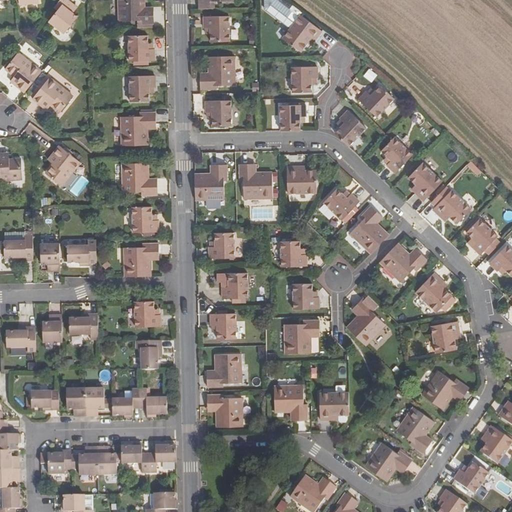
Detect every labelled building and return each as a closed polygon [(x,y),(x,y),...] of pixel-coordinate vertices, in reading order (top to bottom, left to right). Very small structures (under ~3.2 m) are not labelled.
[(70,11),(75,5),(68,0),(61,0),(56,7),(60,11),(50,22),(66,34),(79,17),(74,14),(70,11)] [(145,9),(145,8),(144,0),(119,0),(120,22),(137,22),(137,25),(154,24),(154,13),(143,13),(143,9),(145,9)] [(70,11),(74,14),(79,8),(75,5),(70,11)] [(312,39),(316,41),(322,32),(301,16),(284,39),(302,53),(308,43),(312,39)] [(229,17),(204,17),(204,29),(211,29),(211,42),(230,42),(229,17)] [(149,49),(148,44),(148,37),(130,37),(130,62),(155,61),(155,49),(154,49),(149,49)] [(20,80),(16,85),(26,93),(43,72),(20,53),(7,70),(16,77),(20,80)] [(211,78),(201,78),(201,90),(218,90),(218,86),(236,86),(235,57),(210,58),(210,73),(210,75),(211,75),(211,78)] [(319,67),(293,68),(293,94),(313,93),(313,79),(319,79),(319,67)] [(361,77),(370,83),(376,75),(367,69),(361,77)] [(149,88),(154,88),(156,88),(156,76),(131,77),(131,103),(150,102),(150,94),(149,88)] [(48,103),(52,106),(61,113),(74,97),(51,79),(34,100),(44,108),(48,103)] [(367,91),(359,100),(378,118),(395,99),(381,86),(372,96),(367,91)] [(231,102),(207,102),(207,113),(213,113),(213,127),(232,126),(231,102)] [(307,117),(307,105),(281,105),(281,132),(301,131),(300,117),(307,117)] [(349,147),(367,128),(349,110),(341,119),(345,123),(335,134),(349,147)] [(146,126),(157,126),(156,114),(140,114),(140,117),(122,117),(122,146),(149,146),(148,130),(148,129),(146,129),(146,126)] [(396,137),(382,151),(392,160),(388,164),(396,173),(414,155),(396,137)] [(58,161),(54,165),(47,174),(63,186),(82,164),(61,146),(53,156),(58,161)] [(5,160),(5,154),(0,153),(0,180),(23,180),(22,159),(10,159),(5,160)] [(58,161),(53,156),(49,161),(54,165),(58,161)] [(252,176),(252,164),(240,164),(241,181),(244,181),(245,199),(273,198),(272,173),(256,173),(255,173),(254,175),(252,176)] [(422,189),(417,194),(425,201),(444,182),(425,164),(411,179),(417,185),(422,189)] [(150,181),(150,180),(149,165),(123,166),(124,194),(142,194),(142,197),(159,196),(158,185),(147,186),(147,181),(150,181)] [(214,175),(211,175),(196,175),(196,200),(225,200),(224,182),(228,182),(227,165),(216,165),(216,176),(214,177),(214,175)] [(300,172),(300,168),(288,168),(289,195),(318,194),(317,172),(306,172),(300,172)] [(422,189),(417,185),(413,189),(417,194),(422,189)] [(348,199),(344,195),(338,189),(324,203),(343,221),(361,202),(353,195),(352,196),(348,199)] [(447,213),(451,217),(459,225),(472,210),(453,191),(434,210),(443,218),(447,213)] [(390,236),(378,225),(377,224),(376,225),(373,223),(381,215),(373,207),(362,219),(364,221),(352,235),(372,254),(390,236)] [(153,222),(153,217),(153,208),(133,209),(134,234),(159,233),(159,222),(158,222),(153,222)] [(447,213),(443,218),(446,222),(451,217),(447,213)] [(377,224),(378,225),(384,219),(381,215),(373,223),(376,225),(377,224)] [(499,237),(481,219),(468,233),(479,243),(474,248),(482,255),(486,250),(491,254),(502,243),(497,239),(499,237)] [(216,248),(211,248),(210,248),(210,259),(235,258),(235,233),(216,233),(216,242),(216,248)] [(26,256),(26,260),(35,261),(34,236),(25,235),(25,241),(5,242),(5,257),(17,257),(26,256)] [(479,243),(473,238),(469,242),(474,248),(479,243)] [(86,262),(86,266),(98,266),(97,242),(97,241),(88,241),(89,245),(67,246),(68,262),(82,262),(86,262)] [(300,242),(281,242),(282,268),(307,267),(306,256),(300,256),(300,242)] [(52,265),(52,271),(62,271),(61,244),(42,245),(42,265),(48,265),(52,265)] [(412,256),(411,255),(399,244),(381,262),(403,282),(415,269),(418,272),(429,260),(421,252),(414,260),(410,258),(412,256)] [(511,248),(508,245),(491,263),(500,272),(504,267),(511,275),(511,248)] [(149,258),(160,257),(159,246),(143,246),(143,250),(125,251),(126,277),(152,277),(151,262),(151,261),(149,261),(149,258)] [(414,260),(421,252),(418,249),(411,255),(412,256),(410,258),(414,260)] [(229,287),(224,287),(223,287),(223,299),(248,298),(247,273),(229,273),(229,281),(229,287)] [(441,285),(444,282),(436,274),(418,293),(438,313),(442,308),(446,312),(455,302),(451,299),(453,296),(446,290),(441,285)] [(312,285),(293,285),(293,310),(319,309),(319,298),(312,298),(312,285)] [(360,316),(359,317),(348,329),(366,346),(386,326),(373,313),(379,306),(369,297),(365,301),(364,299),(356,308),(363,315),(361,317),(360,316)] [(155,317),(155,310),(155,302),(136,302),(136,329),(161,328),(161,317),(155,317)] [(363,315),(356,308),(353,311),(359,317),(360,316),(361,317),(363,315)] [(217,326),(218,332),(218,340),(237,340),(236,314),(211,315),(211,326),(213,326),(217,326)] [(91,320),(82,320),(70,320),(70,339),(92,339),(92,343),(99,343),(98,316),(91,316),(91,320)] [(54,324),(50,325),(44,325),(44,344),(63,344),(63,317),(54,317),(54,324)] [(308,333),(319,333),(319,321),(303,321),(303,325),(285,325),(286,353),(311,352),(311,337),(311,336),(308,336),(308,333)] [(455,335),(461,333),(458,322),(432,327),(437,354),(458,350),(456,340),(455,335)] [(26,333),(20,333),(8,333),(8,349),(28,349),(28,353),(37,353),(37,328),(26,328),(26,333)] [(158,350),(162,350),(162,342),(138,343),(138,351),(143,350),(143,371),(158,370),(158,359),(158,350)] [(218,375),(207,375),(207,387),(223,386),(223,383),(242,383),(241,355),(215,355),(216,371),(216,372),(218,372),(218,375)] [(455,392),(464,398),(471,388),(457,379),(455,382),(441,372),(424,395),(445,410),(454,397),(455,395),(454,394),(455,392)] [(297,411),(297,422),(309,421),(308,405),(305,405),(305,386),(275,387),(276,412),(293,412),(294,412),(294,411),(297,411)] [(87,416),(86,390),(67,391),(68,411),(74,411),(78,411),(78,416),(87,416)] [(106,410),(105,400),(105,390),(86,390),(87,416),(97,416),(96,410),(100,410),(106,410)] [(129,415),(129,418),(134,418),(134,407),(141,407),(140,390),(133,391),(133,400),(114,400),(114,410),(114,416),(124,416),(129,415)] [(153,415),(159,415),(168,414),(168,399),(148,399),(148,390),(140,390),(141,407),(148,407),(148,417),(153,417),(153,415)] [(49,410),(49,412),(60,411),(60,392),(32,393),(32,410),(42,410),(49,410)] [(461,402),(464,398),(455,392),(454,394),(455,395),(454,397),(461,402)] [(333,416),(339,416),(350,416),(350,393),(321,394),(321,421),(333,421),(333,416)] [(216,409),(217,411),(217,428),(243,427),(242,398),(223,398),(223,394),(207,395),(207,406),(218,406),(218,409),(216,409)] [(114,410),(114,400),(105,400),(106,410),(114,410)] [(426,437),(426,436),(436,423),(415,408),(398,431),(412,442),(410,445),(424,455),(430,445),(422,438),(424,436),(426,437)] [(511,410),(511,411),(505,408),(499,417),(511,425),(511,410)] [(491,441),(488,445),(482,453),(499,465),(511,446),(511,441),(492,428),(485,437),(491,441)] [(18,441),(22,441),(22,436),(8,436),(8,430),(0,430),(0,452),(12,452),(19,453),(19,446),(18,441)] [(433,440),(426,436),(426,437),(424,436),(422,438),(430,445),(433,440)] [(482,441),(488,445),(491,441),(485,437),(482,441)] [(149,455),(150,473),(158,473),(158,464),(178,464),(177,446),(166,446),(160,446),(160,444),(156,444),(156,454),(149,455)] [(398,464),(407,470),(413,461),(400,451),(398,454),(384,444),(367,467),(388,482),(397,469),(398,468),(396,467),(398,464)] [(150,473),(149,455),(142,455),(142,445),(138,445),(138,447),(133,447),(122,447),(122,455),(122,465),(143,464),(143,473),(150,473)] [(118,465),(118,455),(111,455),(108,455),(108,447),(99,448),(99,475),(118,475),(118,465)] [(99,475),(99,448),(91,448),(91,455),(87,456),(80,456),(81,469),(81,476),(99,475)] [(73,469),(72,456),(72,451),(61,452),(61,454),(57,454),(50,454),(42,455),(43,465),(50,465),(50,475),(66,475),(66,469),(73,469)] [(12,463),(12,460),(12,452),(0,452),(0,471),(19,471),(19,463),(12,463)] [(81,469),(80,456),(72,456),(73,469),(81,469)] [(404,474),(407,470),(398,464),(396,467),(398,468),(397,469),(404,474)] [(467,475),(464,473),(461,471),(454,481),(475,495),(490,474),(475,464),(471,470),(467,475)] [(13,481),(20,481),(19,471),(0,471),(0,490),(4,491),(13,490),(13,484),(13,481)] [(322,487),(321,486),(307,477),(293,498),(312,511),(318,511),(326,501),(329,503),(338,489),(329,482),(323,491),(320,489),(322,487)] [(323,491),(329,482),(325,480),(321,486),(322,487),(320,489),(323,491)] [(20,507),(20,501),(20,490),(13,490),(4,491),(4,511),(0,511),(15,511),(16,511),(23,511),(23,507),(20,507)] [(447,504),(443,510),(441,511),(463,511),(468,505),(447,491),(441,500),(443,502),(447,504)] [(176,505),(176,501),(176,494),(156,494),(156,511),(148,511),(147,511),(166,511),(166,510),(179,510),(179,505),(176,505)] [(353,511),(352,511),(358,502),(348,495),(338,509),(340,510),(338,511),(358,511),(357,511),(356,511),(354,511),(353,511)] [(94,511),(95,510),(86,510),(86,496),(74,496),(66,496),(66,504),(66,507),(64,508),(63,511),(94,511)] [(275,509),(280,511),(281,511),(286,504),(280,501),(275,509)] [(354,511),(356,511),(357,511),(361,505),(358,502),(352,511),(353,511),(354,511)]
